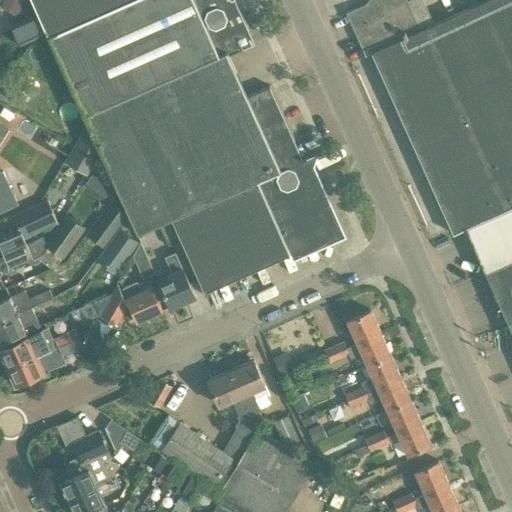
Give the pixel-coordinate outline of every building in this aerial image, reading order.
[(5,0),(4,6),(20,12),(24,0),(5,0)] [(47,29),(51,36),(131,0),(34,0),(41,14),(47,29)] [(453,234),(466,228),(507,209),(511,206),(511,0),(487,0),(420,30),(406,0),(364,0),(366,4),(347,13),(366,56),(372,53),(380,69),(387,84),(394,101),(402,118),(424,167),(431,183),(439,201),(439,200),(446,215),(446,216),(453,232),(452,233),(453,234)] [(41,14),(21,23),(28,38),(47,29),(41,14)] [(0,123),(0,145),(10,130),(0,123)] [(82,127),(69,162),(89,169),(102,135),(82,127)] [(0,212),(14,206),(5,187),(9,185),(3,172),(0,172),(0,212)] [(0,234),(0,254),(30,242),(28,237),(59,223),(48,199),(14,215),(19,229),(6,234),(5,232),(0,234)] [(88,236),(103,247),(129,214),(113,202),(88,236)] [(511,206),(507,209),(466,228),(473,242),(474,242),(480,257),(479,257),(491,283),(492,283),(497,294),(496,295),(511,331),(511,206)] [(59,223),(45,241),(66,257),(87,228),(66,213),(59,223)] [(169,246),(182,240),(172,219),(159,224),(169,246)] [(120,230),(99,259),(117,272),(137,243),(120,230)] [(30,242),(0,254),(0,276),(1,276),(0,273),(0,272),(36,256),(45,241),(43,236),(30,242)] [(133,255),(136,262),(147,256),(140,242),(133,255)] [(170,307),(196,296),(177,254),(166,259),(174,276),(159,283),(170,307)] [(123,288),(127,298),(129,301),(138,321),(163,310),(149,280),(139,284),(138,281),(123,288)] [(99,316),(117,326),(127,306),(117,284),(99,316)] [(25,290),(10,296),(0,300),(0,322),(33,307),(39,305),(35,296),(29,298),(25,290)] [(99,313),(110,295),(80,308),(85,319),(99,313)] [(33,307),(0,322),(0,343),(26,332),(25,330),(40,323),(33,307)] [(347,320),(358,343),(381,332),(371,310),(347,320)] [(28,336),(0,348),(0,349),(8,367),(36,354),(51,348),(58,345),(59,344),(71,339),(71,338),(68,332),(55,337),(55,338),(49,340),(44,329),(28,336)] [(358,343),(348,347),(346,348),(349,354),(351,358),(362,353),(368,365),(391,355),(381,332),(358,343)] [(79,335),(71,339),(75,348),(83,345),(79,335)] [(36,354),(8,367),(16,385),(44,372),(66,362),(79,357),(75,348),(71,339),(59,344),(58,345),(51,348),(36,354)] [(328,356),(346,348),(348,347),(345,341),(325,350),(328,356)] [(349,354),(346,348),(328,356),(331,363),(349,354)] [(282,376),(295,371),(286,352),(273,357),(282,376)] [(362,381),(364,386),(367,392),(401,377),(391,355),(368,365),(373,377),(362,381)] [(254,359),(231,369),(255,424),(264,421),(256,403),(257,403),(253,392),(266,387),(254,359)] [(237,427),(223,450),(236,458),(237,459),(256,427),(255,424),(231,369),(208,379),(220,407),(232,401),(238,413),(236,414),(239,420),(235,426),(237,427)] [(411,399),(401,377),(367,392),(370,399),(371,402),(382,397),(388,410),(411,399)] [(172,386),(160,380),(148,400),(160,407),(172,386)] [(345,395),(348,401),(367,392),(364,386),(345,395)] [(351,407),(370,399),(367,392),(348,401),(351,407)] [(298,410),(309,405),(304,394),(292,399),(298,410)] [(421,421),(411,399),(388,410),(398,432),(421,421)] [(276,421),(284,440),(293,443),(301,439),(290,414),(276,421)] [(115,475),(114,473),(119,463),(110,459),(107,452),(108,451),(99,431),(85,437),(76,416),(56,424),(66,445),(72,442),(79,456),(70,460),(65,472),(68,478),(61,482),(62,483),(60,484),(64,491),(65,490),(69,498),(113,478),(115,475)] [(116,449),(119,442),(126,429),(112,420),(106,428),(116,449)] [(236,458),(223,450),(181,421),(162,449),(217,486),(236,458)] [(431,444),(421,421),(398,432),(408,455),(431,444)] [(321,424),(309,430),(315,442),(327,437),(321,424)] [(220,499),(241,511),(285,511),(315,463),(258,428),(217,496),(216,497),(220,499)] [(126,429),(119,442),(137,451),(143,440),(126,429)] [(385,430),(365,439),(368,445),(388,436),(385,430)] [(391,443),(388,436),(368,445),(371,452),(391,443)] [(146,444),(139,455),(150,463),(152,459),(157,451),(146,444)] [(368,445),(355,451),(358,458),(371,452),(368,445)] [(165,467),(169,461),(170,459),(157,451),(152,459),(165,467)] [(424,494),(449,483),(438,460),(414,471),(424,494)] [(169,461),(165,467),(162,472),(173,478),(179,468),(169,461)] [(184,489),(191,475),(188,473),(183,470),(179,468),(173,478),(168,486),(181,494),(184,489)] [(120,486),(115,475),(113,478),(69,498),(72,506),(70,506),(72,511),(81,511),(104,502),(101,495),(120,486)] [(193,495),(199,481),(200,480),(192,475),(191,475),(184,489),(193,495)] [(218,501),(219,501),(220,499),(216,497),(217,496),(214,494),(216,490),(199,481),(193,495),(191,499),(207,508),(212,511),(218,501)] [(443,511),(459,505),(449,483),(424,494),(432,511),(443,511)] [(395,507),(414,499),(411,492),(392,500),(395,507)] [(131,511),(135,502),(129,499),(123,509),(116,511),(108,511),(105,505),(89,511),(131,511)] [(402,511),(417,506),(414,499),(395,507),(397,511),(402,511)] [(237,511),(218,501),(211,511),(237,511)]
